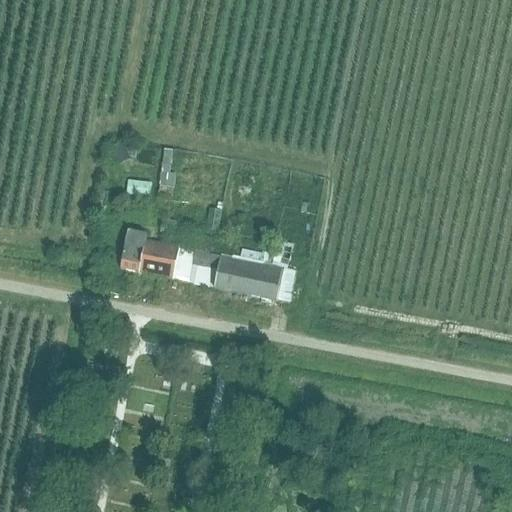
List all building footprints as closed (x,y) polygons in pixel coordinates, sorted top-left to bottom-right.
[(122,148),(108,155),(115,169),(129,162),(122,148)] [(165,148),(159,193),(172,195),(175,172),(170,172),(173,150),(165,148)] [(94,213),(104,215),(108,194),(97,192),(94,213)] [(127,233),(120,270),(188,284),(194,253),(194,250),(179,247),(178,250),(145,243),(146,237),(127,233)] [(265,234),(264,241),(276,243),(277,236),(265,234)] [(198,240),(195,253),(208,255),(211,242),(198,240)] [(273,257),(271,269),(285,272),(286,271),(288,271),(293,247),(276,243),(276,245),(273,257)] [(194,253),(188,284),(217,290),(218,288),(223,258),(208,255),(195,253),(194,253)] [(271,269),(223,258),(218,288),(278,302),(285,272),(271,269)] [(511,511),(511,471),(362,438),(346,511),(511,511)]
